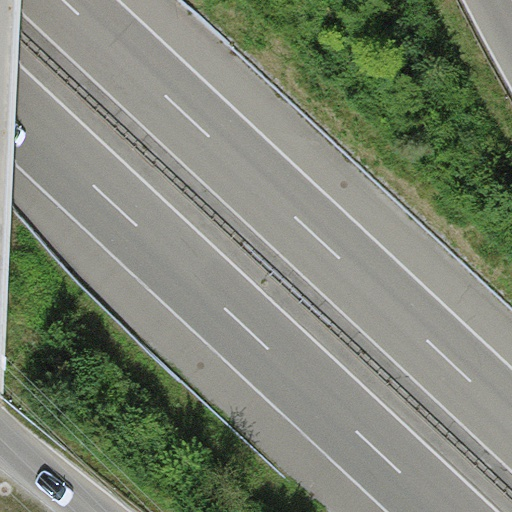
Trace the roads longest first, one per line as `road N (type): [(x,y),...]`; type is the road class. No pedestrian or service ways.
road 1 (motorway): [(511,417),(63,0)]
road 2 (motorway): [(0,99),(440,511)]
road 3 (motorway): [(0,434),(98,511)]
